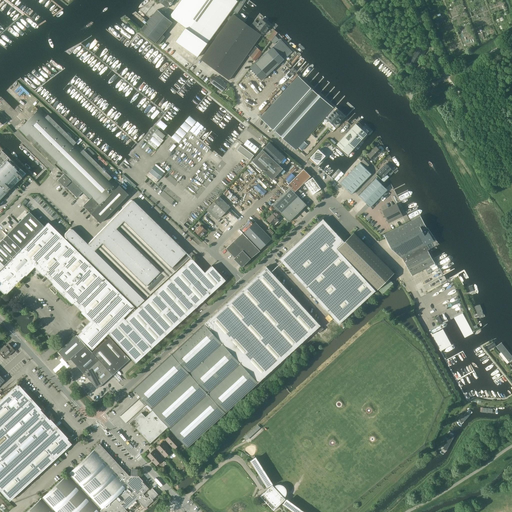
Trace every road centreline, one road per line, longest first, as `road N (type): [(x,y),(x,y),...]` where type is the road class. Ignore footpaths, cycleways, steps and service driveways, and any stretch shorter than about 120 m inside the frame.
road 1 (unclassified): [(98,414),(243,281)]
road 2 (unclassified): [(98,414),(85,412),(0,321)]
road 3 (unclassified): [(243,281),(212,251),(277,185)]
road 4 (unclassified): [(329,197),(322,178),(240,109)]
road 5 (unclassified): [(182,502),(98,414)]
